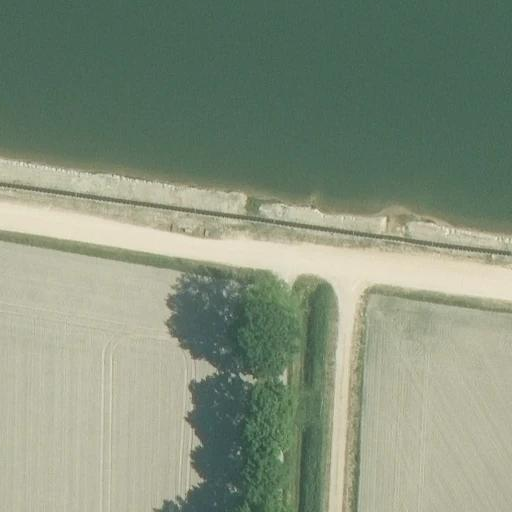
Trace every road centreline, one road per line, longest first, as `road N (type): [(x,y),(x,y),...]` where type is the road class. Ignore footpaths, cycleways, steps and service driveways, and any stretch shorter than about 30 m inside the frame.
road 1 (track): [(0,215),(511,288)]
road 2 (unclassified): [(275,511),(285,256)]
road 3 (track): [(352,265),(341,511)]
